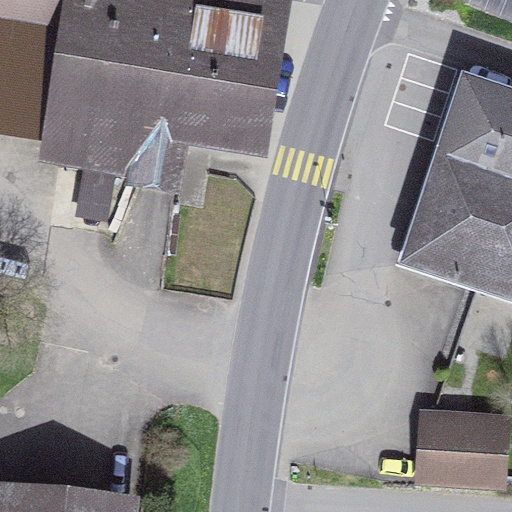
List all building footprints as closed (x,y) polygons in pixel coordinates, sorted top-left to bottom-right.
[(274,0),(0,0),(0,123),(55,132),(50,162),(134,177),(133,183),(137,185),(174,191),(181,127),(252,138),(274,0)] [(511,0),(466,0),(511,18),(511,0)] [(511,106),(468,91),(412,262),(511,294),(511,106)] [(424,424),(420,484),(490,489),(494,429),(424,424)] [(36,511),(38,496),(0,492),(0,511),(36,511)]
